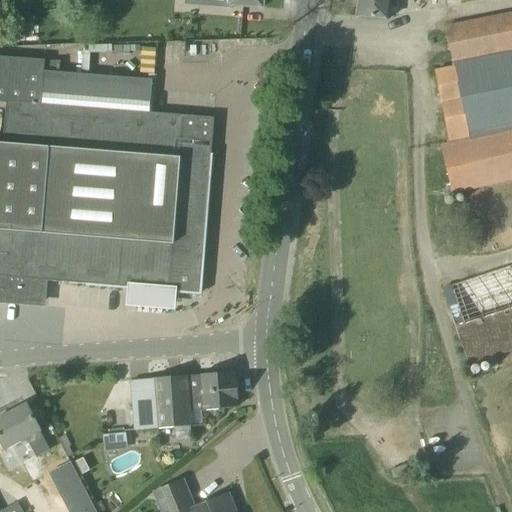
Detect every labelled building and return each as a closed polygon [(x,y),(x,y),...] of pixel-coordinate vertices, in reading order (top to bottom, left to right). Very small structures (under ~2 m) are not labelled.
[(228,0),(228,6),(262,8),(262,0),(228,0)] [(357,0),(356,16),(388,20),(389,0),(357,0)] [(511,15),(445,29),(453,67),(435,71),(447,130),(443,131),(446,145),(440,146),(452,194),(511,179),(511,15)] [(0,170),(0,299),(42,303),(43,288),(42,288),(42,281),(133,288),(132,301),(169,304),(169,291),(199,294),(213,118),(200,117),(150,113),(42,103),(45,73),(46,59),(0,55),(0,101),(7,102),(3,144),(2,144),(0,170)] [(511,266),(442,290),(468,366),(511,351),(511,266)] [(42,303),(0,299),(0,330),(40,334),(41,320),(42,303)] [(186,376),(153,379),(130,381),(134,431),(190,426),(189,411),(236,408),(235,400),(238,400),(237,380),(233,380),(233,372),(200,375),(200,376),(186,377),(186,376)] [(39,432),(25,404),(0,417),(0,441),(4,450),(26,439),(35,457),(49,450),(39,432)] [(102,434),(104,450),(126,448),(125,432),(102,434)] [(49,471),(69,511),(96,511),(71,460),(49,471)] [(234,511),(228,494),(194,509),(183,482),(154,494),(161,511),(234,511)] [(0,511),(22,511),(18,502),(0,511)]
